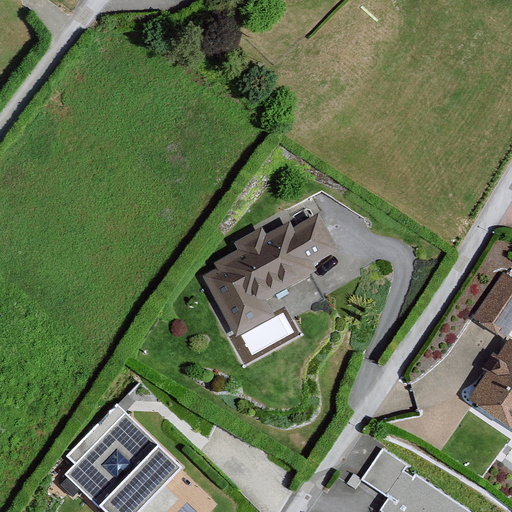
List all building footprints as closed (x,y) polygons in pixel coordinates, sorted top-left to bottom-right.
[(215,269),(202,276),(222,316),(237,308),(239,314),(319,272),(315,266),(340,253),(319,214),(293,227),(290,221),(265,235),(262,227),(234,243),(238,248),(212,262),(215,269)] [(511,331),(511,278),(506,274),(473,319),(505,342),(511,331)] [(511,340),(467,401),(511,431),(511,340)] [(67,478),(103,511),(145,511),(186,470),(118,405),(67,459),(76,468),(67,478)] [(406,466),(382,448),(361,480),(384,496),(376,508),(381,511),(469,511),(414,472),(410,478),(401,472),(406,466)]
